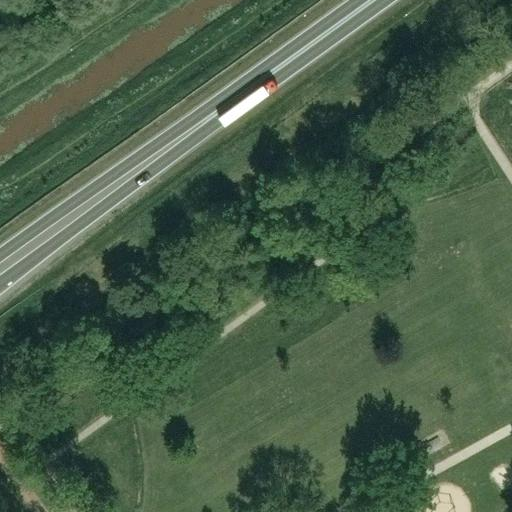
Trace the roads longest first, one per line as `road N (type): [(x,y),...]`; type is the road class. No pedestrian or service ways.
road 1 (trunk): [(0,281),(200,123)]
road 2 (trunk): [(200,123),(0,256)]
road 3 (trunk): [(200,123),(372,0)]
